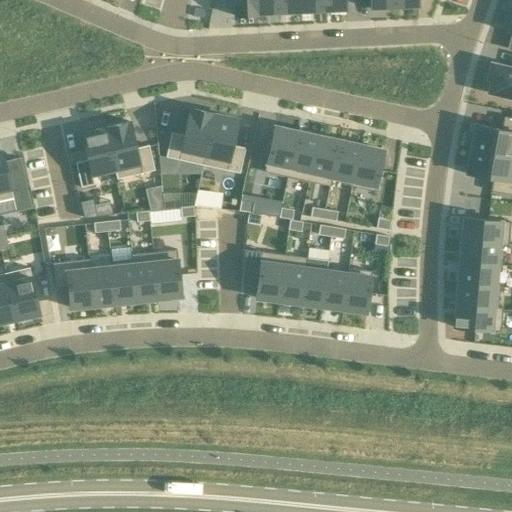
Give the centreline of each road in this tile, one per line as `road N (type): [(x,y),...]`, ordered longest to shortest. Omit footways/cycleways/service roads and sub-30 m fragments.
road 1 (residential): [(0,113),(192,73),(443,128)]
road 2 (secondary): [(447,511),(176,488),(0,493)]
road 3 (residential): [(425,362),(291,342),(157,337),(0,359)]
road 4 (residential): [(66,0),(198,46),(469,30)]
road 5 (secondary): [(0,509),(175,503),(286,511)]
road 6 (residential): [(443,128),(428,236),(425,362)]
